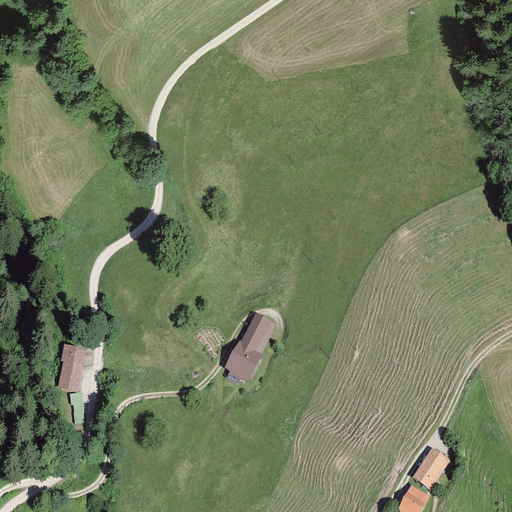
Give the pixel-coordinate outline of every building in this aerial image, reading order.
[(254,319),(239,347),(258,357),(272,328),(254,319)] [(258,357),(239,347),(226,372),(230,373),(226,379),(236,385),(239,379),(247,383),(260,358),(258,357)] [(60,389),(74,392),(79,367),(82,355),(64,351),(62,364),(65,364),(60,389)] [(413,481),(427,490),(445,462),(432,453),(413,481)] [(399,511),(419,511),(427,498),(410,489),(399,511)]
